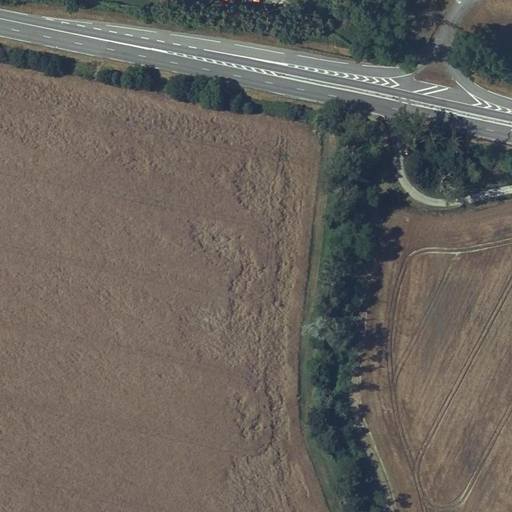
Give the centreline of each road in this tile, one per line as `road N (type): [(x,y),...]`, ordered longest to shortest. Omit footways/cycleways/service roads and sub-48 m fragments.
road 1 (primary): [(102,40),(511,121)]
road 2 (unclassified): [(450,28),(417,66),(384,73),(161,37),(102,40)]
